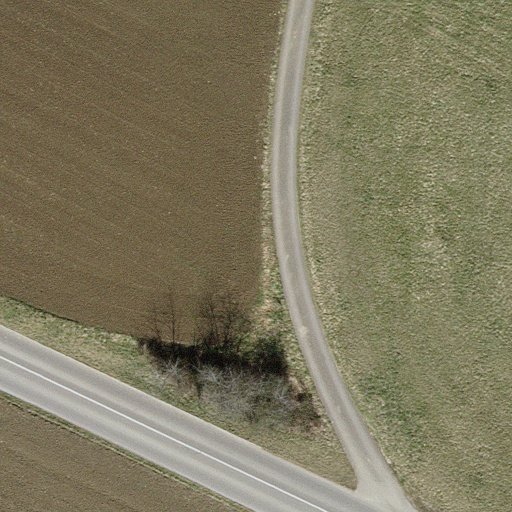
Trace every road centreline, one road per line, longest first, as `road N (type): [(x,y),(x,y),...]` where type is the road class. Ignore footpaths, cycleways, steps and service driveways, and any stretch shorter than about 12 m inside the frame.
road 1 (track): [(305,0),(285,152),(291,289),(349,424),(401,511)]
road 2 (tertiary): [(0,353),(330,511)]
